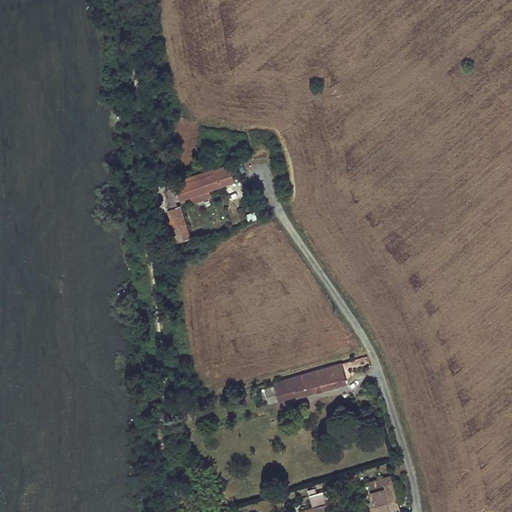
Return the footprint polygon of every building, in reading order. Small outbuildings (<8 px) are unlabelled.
[(234,178),(238,177),(230,165),(170,185),(175,200),(180,198),(180,199),(191,195),(210,189),(235,180),(234,178)] [(193,201),(213,195),(210,189),(191,195),(193,201)] [(190,236),(180,204),(170,208),(173,218),(168,219),(176,241),(190,236)] [(347,383),(341,363),(273,383),(274,385),(265,387),(268,397),(278,395),(279,400),(297,395),(298,397),(347,383)] [(395,511),(400,511),(393,486),(369,493),(373,511),(395,511)] [(337,511),(334,502),(311,508),(312,511),(337,511)]
